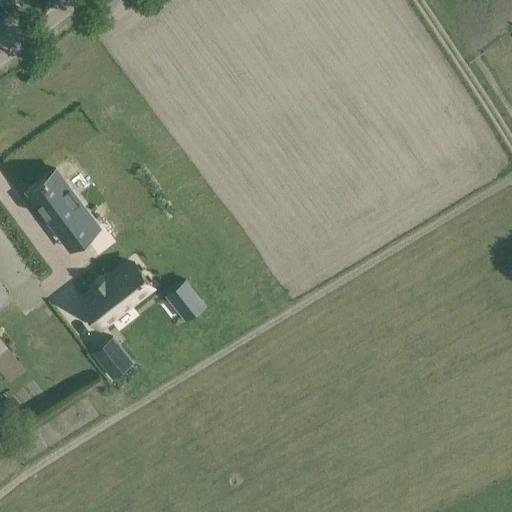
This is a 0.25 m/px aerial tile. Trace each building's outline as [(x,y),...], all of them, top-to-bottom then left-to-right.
[(42,178),(27,189),(49,218),(50,217),(59,229),(62,227),(76,245),(86,237),(99,227),(86,208),(55,168),(46,175),(42,178)] [(97,290),(84,300),(103,324),(152,286),(133,262),(109,280),(108,278),(95,288),(97,290)] [(185,279),(167,293),(187,319),(205,304),(185,279)] [(0,303),(11,296),(0,280),(0,303)] [(0,369),(10,381),(26,368),(0,336),(0,369)] [(113,375),(132,361),(113,336),(94,350),(113,375)]
